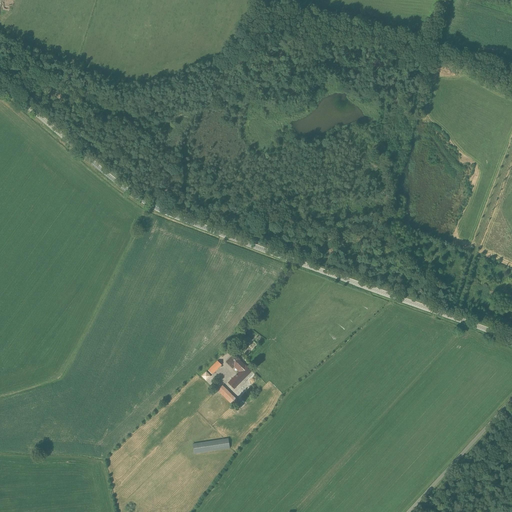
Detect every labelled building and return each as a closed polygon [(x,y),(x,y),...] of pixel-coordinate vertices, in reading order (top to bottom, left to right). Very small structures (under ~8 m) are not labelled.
[(241,361),(241,360),(234,354),(226,362),(233,369),(235,367),(236,368),(237,367),(240,370),(243,368),(228,383),(234,390),(252,371),(246,365),(245,365),(241,361)] [(212,375),(222,365),(217,361),(208,371),(212,375)] [(206,381),(211,376),(206,372),(202,376),(206,381)] [(223,385),(219,389),(217,391),(232,405),(233,404),(234,405),(237,401),(236,400),(237,400),(223,385)] [(230,449),(228,438),(193,444),(194,454),(230,449)]
